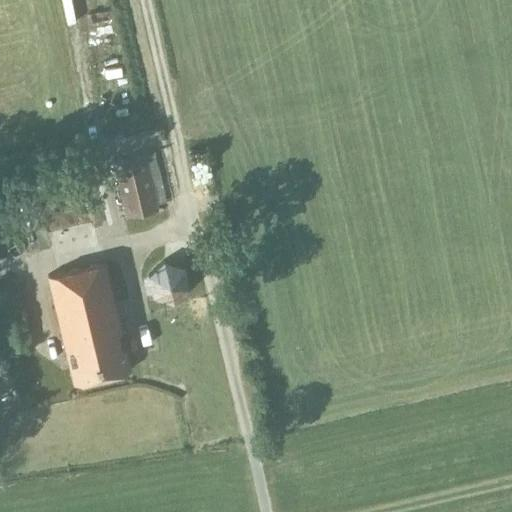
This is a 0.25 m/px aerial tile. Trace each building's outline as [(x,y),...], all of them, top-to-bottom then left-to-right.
[(124,218),(157,210),(155,204),(164,202),(153,153),(111,162),(124,218)] [(46,275),(72,382),(129,369),(104,261),(46,275)] [(145,267),(149,294),(183,288),(179,262),(145,267)] [(16,282),(0,285),(0,332),(4,351),(30,345),(16,282)] [(130,300),(133,316),(144,314),(141,298),(130,300)] [(144,319),(134,321),(138,343),(149,341),(144,319)]
